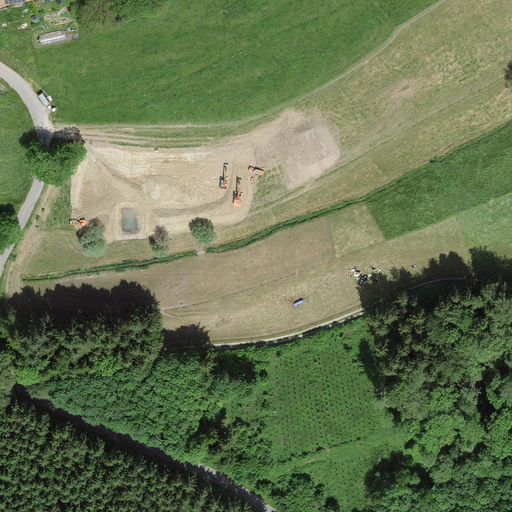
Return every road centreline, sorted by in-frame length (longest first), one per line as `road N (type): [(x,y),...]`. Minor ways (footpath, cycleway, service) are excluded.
road 1 (track): [(0,383),(165,348),(283,339),(435,280),(511,284)]
road 2 (unclassified): [(271,511),(203,469),(46,401),(16,380),(0,353)]
road 3 (unclassified): [(0,264),(41,183),(46,148),(37,108),(0,68)]
